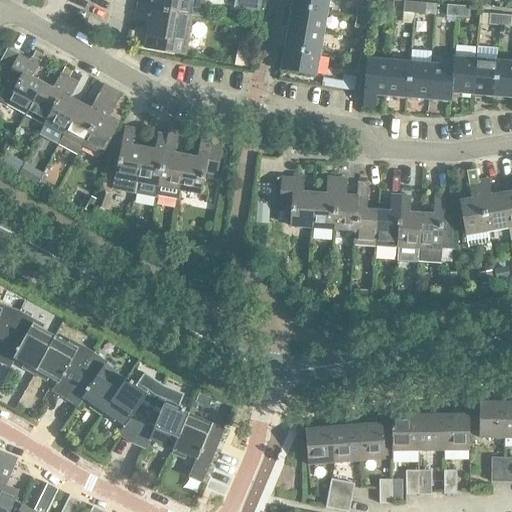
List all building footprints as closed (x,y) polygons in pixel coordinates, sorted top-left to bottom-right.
[(138,0),(138,6),(192,15),(194,0),(138,0)] [(261,0),(252,0),(251,11),(259,12),(261,0)] [(292,0),(292,5),(327,12),(328,0),(292,0)] [(414,3),(404,2),(403,12),(413,13),(414,3)] [(425,3),(414,3),(413,13),(424,14),(425,3)] [(327,12),(292,5),(288,27),(323,33),(327,12)] [(457,6),(447,5),(446,16),(457,16),(457,6)] [(192,15),(138,6),(136,19),(150,21),(145,49),(185,56),(187,44),(192,15)] [(457,6),(457,16),(467,17),(468,7),(457,6)] [(368,9),(358,7),(356,17),(367,19),(368,9)] [(500,15),(489,14),(489,25),(499,25),(500,15)] [(511,16),(500,15),(499,25),(510,26),(511,16)] [(366,19),(356,17),(354,28),(364,29),(366,19)] [(288,27),(284,48),(319,54),(323,33),(288,27)] [(253,43),(254,32),(243,30),(243,37),(246,42),(253,43)] [(319,54),(284,48),(280,70),(315,76),(319,54)] [(0,60),(0,66),(9,71),(0,88),(0,101),(5,104),(6,103),(26,113),(42,83),(32,78),(39,63),(34,60),(31,59),(30,58),(28,61),(6,49),(0,60)] [(350,49),(348,59),(359,61),(360,51),(350,49)] [(35,51),(31,59),(34,60),(39,63),(43,55),(35,51)] [(475,59),(453,57),(452,66),(453,66),(451,93),(472,94),(475,59)] [(359,61),(348,59),(346,70),(357,71),(359,61)] [(389,60),(366,59),(362,108),(374,109),(376,95),(386,96),(389,60)] [(472,94),(494,96),(497,61),(475,59),(472,94)] [(410,62),(389,60),(386,96),(407,98),(410,62)] [(511,97),(511,61),(497,61),(494,96),(511,97)] [(429,99),(432,64),(410,62),(407,98),(429,99)] [(453,66),(452,66),(432,64),(429,99),(451,101),(451,93),(453,66)] [(69,77),(69,79),(45,123),(64,133),(80,103),(70,98),(81,76),(73,71),(69,77)] [(60,74),(52,89),(42,83),(26,113),(45,123),(69,79),(60,74)] [(321,86),(354,91),(356,77),(343,75),(341,82),(322,78),(321,86)] [(77,154),(83,144),(112,89),(103,84),(90,109),(80,103),(64,133),(58,144),(77,154)] [(108,118),(121,94),(112,89),(83,144),(103,154),(119,124),(108,118)] [(167,136),(157,195),(178,199),(179,189),(185,156),(174,154),(179,126),(169,124),(166,135),(167,136)] [(135,129),(124,128),(112,190),(134,194),(143,148),(132,146),(135,129)] [(143,148),(134,194),(156,198),(157,195),(167,136),(166,135),(157,134),(154,150),(143,148)] [(185,156),(179,189),(201,193),(205,173),(217,175),(222,149),(210,147),(210,144),(200,142),(197,158),(185,156)] [(16,178),(22,180),(29,166),(24,163),(16,178)] [(42,171),(35,166),(31,174),(38,178),(42,171)] [(487,231),(478,181),(476,169),(466,171),(471,199),(459,201),(465,235),(487,231)] [(508,227),(511,226),(511,174),(511,175),(511,182),(511,191),(502,193),(508,227)] [(46,177),(43,175),(38,184),(42,186),(46,177)] [(293,179),(281,178),(279,204),(291,205),(289,226),(312,227),(314,193),(302,193),(303,176),(293,175),(293,179)] [(314,193),(312,227),(333,229),(337,178),(327,178),(325,194),(314,193)] [(347,179),(337,178),(333,229),(354,230),(357,196),(345,196),(347,179)] [(491,195),(488,179),(478,181),(487,231),(508,227),(502,193),(491,195)] [(357,196),(354,230),(353,244),(375,245),(378,211),(366,210),(368,183),(358,182),(357,193),(357,196)] [(100,190),(95,206),(105,210),(111,194),(100,190)] [(86,194),(79,207),(89,212),(96,199),(86,194)] [(375,245),(397,247),(400,196),(390,195),(389,212),(378,211),(375,245)] [(409,213),(410,197),(400,196),(397,247),(418,248),(421,214),(409,213)] [(421,214),(418,248),(417,262),(440,263),(441,250),(452,250),(450,219),(443,219),(444,199),(433,198),(432,215),(421,214)] [(150,231),(140,230),(139,239),(149,240),(150,231)] [(154,249),(167,251),(168,243),(156,242),(154,249)] [(507,266),(493,269),(496,280),(509,278),(507,266)] [(493,283),(491,271),(479,273),(482,284),(493,283)] [(440,296),(458,296),(457,273),(439,273),(440,296)] [(329,284),(319,283),(318,297),(328,298),(329,284)] [(370,291),(353,290),(352,304),(370,305),(370,291)] [(340,295),(329,294),(328,305),(339,305),(340,295)] [(0,308),(0,337),(7,340),(19,315),(0,308)] [(57,336),(19,315),(7,340),(21,347),(14,358),(26,365),(24,369),(35,375),(57,336)] [(92,356),(57,336),(35,375),(47,381),(49,378),(60,383),(66,372),(77,378),(92,356)] [(102,416),(104,412),(127,379),(92,356),(77,378),(90,387),(82,398),(93,404),(90,408),(102,416)] [(130,381),(127,379),(104,412),(125,426),(132,416),(143,424),(163,385),(144,373),(135,386),(132,384),(134,382),(131,380),(130,381)] [(150,440),(174,450),(189,413),(185,412),(186,410),(183,409),(182,411),(177,409),(184,394),(163,385),(143,424),(154,428),(150,440)] [(505,403),(478,402),(478,438),(504,438),(505,403)] [(189,413),(174,450),(172,454),(185,459),(186,455),(197,459),(189,477),(202,483),(225,428),(189,413)] [(469,414),(443,415),(443,450),(470,450),(469,414)] [(391,451),(418,451),(417,415),(391,416),(391,451)] [(443,450),(443,415),(417,415),(418,451),(443,450)] [(385,459),(382,423),(356,425),(359,461),(385,459)] [(334,463),(359,461),(356,425),(331,427),(334,463)] [(334,463),(331,427),(305,430),(308,465),(334,463)] [(0,511),(10,511),(19,491),(4,485),(7,479),(9,479),(18,458),(6,453),(0,467),(0,511)] [(511,457),(504,458),(503,482),(511,482),(511,457)] [(490,482),(503,482),(504,458),(491,458),(490,482)] [(430,471),(418,472),(418,495),(431,495),(430,471)] [(457,494),(456,471),(443,471),(444,495),(457,494)] [(418,472),(405,472),(405,495),(418,495),(418,472)] [(329,494),(352,499),(355,485),(331,480),(329,494)] [(392,496),(392,480),(379,480),(379,504),(392,504),(392,496)] [(47,511),(59,489),(48,483),(34,511),(22,505),(18,511),(47,511)] [(329,494),(326,508),(345,511),(349,511),(352,499),(329,494)] [(71,495),(68,500),(61,511),(75,511),(82,500),(71,495)]
